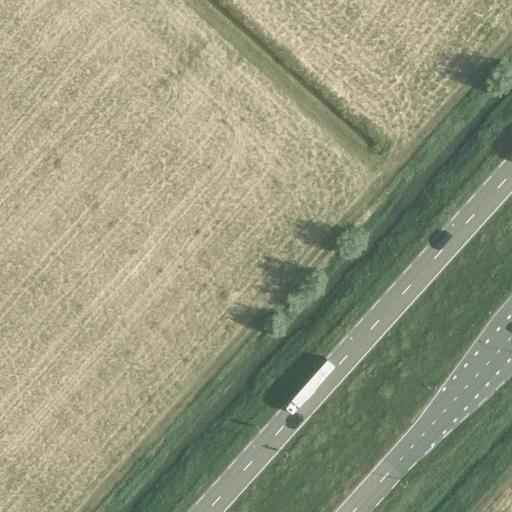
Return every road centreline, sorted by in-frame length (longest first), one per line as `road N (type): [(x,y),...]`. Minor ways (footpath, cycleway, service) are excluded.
road 1 (secondary): [(511,172),(206,511)]
road 2 (secondary): [(353,511),(511,333)]
